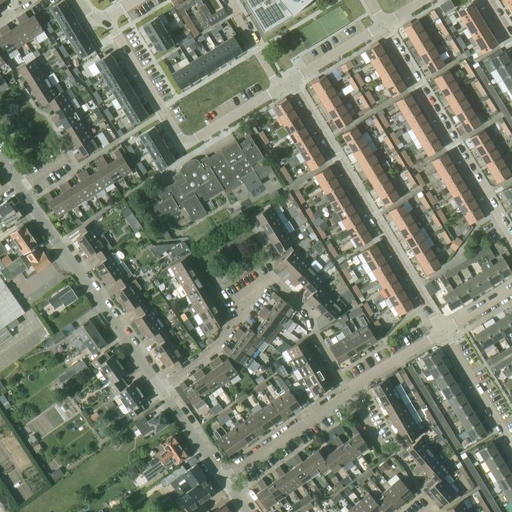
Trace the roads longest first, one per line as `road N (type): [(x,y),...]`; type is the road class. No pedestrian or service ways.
road 1 (residential): [(159,388),(215,348),(239,301),(271,279),(309,315),(313,337),(347,389)]
road 2 (residential): [(442,331),(290,81)]
road 3 (residential): [(159,388),(0,162)]
road 4 (residential): [(511,240),(381,26)]
road 5 (residential): [(224,481),(347,389)]
road 6 (residential): [(182,146),(105,18)]
road 7 (residential): [(511,447),(442,331)]
